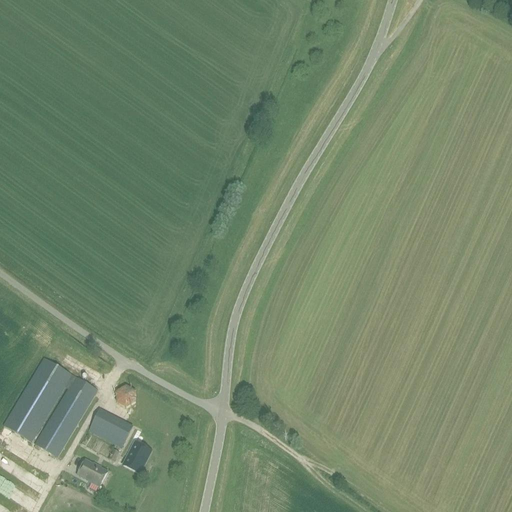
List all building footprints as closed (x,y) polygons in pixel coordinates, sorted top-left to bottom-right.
[(69,369),(76,362),(65,351),(58,358),(69,369)] [(72,376),(44,359),(3,427),(32,444),(66,389),(68,391),(35,446),(58,460),(99,391),(76,378),(76,379),(72,377),(72,376)] [(114,385),(114,404),(131,404),(131,385),(114,385)] [(132,430),(99,412),(89,431),(122,449),(132,430)] [(99,441),(100,438),(88,433),(84,443),(94,447),(96,440),(99,441)] [(140,474),(152,450),(135,442),(124,466),(140,474)] [(115,461),(119,453),(113,450),(109,458),(115,461)] [(100,488),(108,474),(85,462),(78,476),(100,488)]
